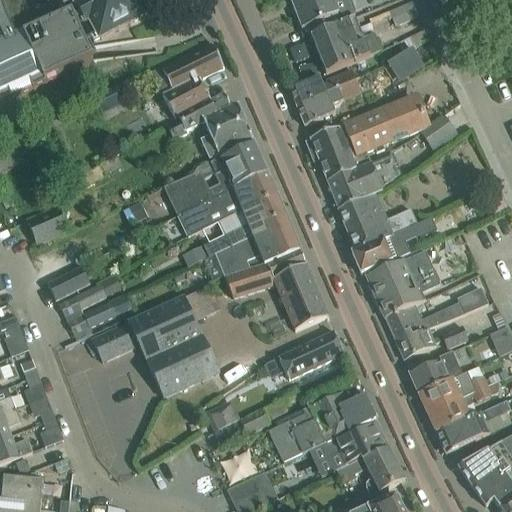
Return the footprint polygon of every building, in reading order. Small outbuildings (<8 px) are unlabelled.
[(0,0),(0,105),(93,64),(92,63),(84,50),(83,49),(79,42),(77,43),(71,28),(80,24),(82,23),(75,8),(77,6),(76,3),(60,11),(53,0),(0,0)] [(53,0),(60,11),(76,3),(77,6),(75,8),(82,23),(86,22),(94,41),(95,41),(96,42),(110,36),(109,34),(122,28),(141,20),(133,3),(137,1),(136,0),(53,0)] [(290,0),(294,8),(314,0),(290,0)] [(314,0),(294,8),(303,31),(338,17),(336,12),(350,6),(348,0),(314,0)] [(412,4),(394,12),(389,14),(396,28),(418,19),(412,4)] [(329,31),(311,39),(326,77),(360,63),(382,53),(375,36),(364,41),(362,37),(359,29),(355,19),(329,31)] [(195,55),(161,72),(172,92),(162,97),(176,124),(211,103),(199,83),(213,76),(224,71),(213,47),(210,48),(195,55)] [(389,65),(396,78),(413,68),(406,55),(389,65)] [(290,92),(297,111),(357,86),(352,73),(326,83),(327,86),(323,88),(319,80),(290,92)] [(132,79),(93,98),(102,116),(122,106),(119,100),(138,91),(132,79)] [(297,111),(305,129),(334,117),(331,109),(362,97),(357,86),(297,111)] [(221,156),(252,142),(237,106),(231,109),(225,95),(211,103),(176,124),(167,129),(174,143),(187,136),(186,133),(203,125),(211,140),(202,144),(212,164),(221,156)] [(418,97),(310,141),(327,184),(370,166),(366,155),(431,129),(418,97)] [(421,136),(430,150),(455,133),(445,119),(421,136)] [(193,177),(164,191),(178,221),(267,176),(252,142),(221,156),(212,164),(202,169),(197,172),(193,177)] [(0,158),(0,174),(24,161),(17,149),(0,158)] [(370,166),(327,184),(339,212),(373,197),(377,195),(402,176),(394,156),(370,166)] [(81,163),(74,167),(81,178),(92,171),(88,164),(81,163)] [(188,241),(241,216),(276,198),(267,176),(178,221),(188,241)] [(373,197),(339,212),(356,254),(390,239),(391,238),(411,230),(417,227),(411,212),(384,224),(373,197)] [(210,261),(215,258),(253,240),(253,241),(269,235),(264,225),(284,217),(276,198),(241,216),(248,229),(205,250),(210,261)] [(139,206),(126,212),(132,225),(145,219),(139,206)] [(58,210),(45,216),(27,224),(37,247),(68,233),(58,210)] [(215,258),(225,280),(300,252),(284,217),(264,225),(269,235),(253,241),(253,240),(215,258)] [(356,254),(352,255),(361,277),(365,275),(366,278),(393,266),(392,264),(410,256),(404,244),(416,240),(417,242),(435,234),(434,232),(430,221),(417,227),(411,230),(399,235),(391,238),(390,239),(356,254)] [(207,261),(202,250),(184,259),(189,270),(207,261)] [(300,252),(225,280),(234,302),(276,289),(295,333),(328,319),(305,265),(303,266),(299,256),(301,255),(300,252)] [(366,278),(385,321),(406,312),(415,308),(426,303),(422,296),(439,288),(423,252),(366,278)] [(90,287),(81,270),(47,287),(55,304),(90,287)] [(115,280),(93,291),(75,300),(81,312),(121,292),(115,280)] [(102,309),(84,318),(90,331),(108,323),(114,320),(131,312),(125,299),(108,307),(102,309)] [(164,400),(219,375),(186,300),(92,343),(103,365),(140,348),(164,400)] [(406,312),(385,321),(394,341),(411,333),(413,337),(428,332),(465,318),(460,307),(460,306),(421,323),(415,308),(406,312)] [(506,328),(500,315),(493,318),(499,332),(506,328)] [(4,324),(7,332),(19,328),(16,319),(4,324)] [(4,342),(11,360),(29,353),(19,328),(7,332),(10,340),(4,342)] [(442,337),(433,341),(435,346),(444,342),(448,352),(468,344),(462,329),(442,337)] [(411,333),(394,341),(404,363),(422,355),(436,349),(435,346),(433,341),(429,334),(428,332),(413,337),(411,333)] [(274,372),(269,373),(271,379),(285,373),(289,383),(344,356),(334,334),(316,342),(270,362),(274,372)] [(511,340),(511,338),(493,346),(499,360),(511,353),(511,340)] [(428,369),(410,378),(418,397),(459,378),(462,377),(452,355),(439,360),(441,363),(428,369)] [(32,361),(21,365),(24,375),(36,371),(32,361)] [(27,384),(39,380),(36,371),(24,375),(27,384)] [(459,378),(418,397),(427,417),(487,389),(483,382),(482,379),(472,384),(468,374),(462,377),(459,378)] [(23,394),(29,408),(47,400),(39,380),(27,384),(30,391),(23,394)] [(487,389),(427,417),(436,435),(469,420),(465,410),(472,406),(474,405),(471,401),(474,399),(476,405),(491,398),(498,395),(498,387),(497,384),(487,389)] [(323,447),(376,422),(366,402),(361,400),(348,406),(343,394),(308,411),(312,420),(307,422),(305,417),(268,434),(283,466),(323,447)] [(263,411),(239,423),(214,437),(222,452),(270,426),(269,423),(288,414),(286,411),(299,405),(295,397),(264,412),(263,411)] [(0,419),(14,414),(9,400),(0,403),(0,419)] [(40,418),(43,427),(56,422),(47,400),(29,408),(34,420),(40,418)] [(231,403),(205,416),(215,436),(239,423),(241,422),(231,403)] [(469,420),(436,435),(445,456),(491,436),(485,424),(510,413),(506,403),(470,420),(469,420)] [(0,443),(12,439),(9,430),(19,426),(14,414),(0,419),(0,443)] [(43,427),(46,434),(58,429),(56,422),(43,427)] [(335,473),(337,472),(345,468),(346,469),(363,461),(364,463),(389,451),(376,422),(323,447),(335,473)] [(12,439),(0,443),(0,467),(32,455),(27,442),(15,446),(12,439)] [(494,503),(499,511),(511,501),(511,439),(458,470),(486,509),(494,503)] [(368,472),(373,482),(368,485),(366,487),(366,490),(371,500),(405,483),(389,451),(364,463),(363,461),(346,469),(345,468),(337,472),(345,487),(357,481),(355,478),(368,472)] [(40,511),(43,483),(31,483),(32,477),(26,462),(16,466),(21,481),(3,480),(1,503),(1,504),(4,504),(2,511),(40,511)] [(245,484),(227,493),(234,507),(236,511),(256,511),(278,501),(272,488),(265,474),(254,479),(245,484)] [(363,511),(359,504),(342,511),(398,511),(392,500),(397,498),(396,496),(364,511),(363,511)] [(511,511),(511,501),(499,511),(498,511),(511,511)] [(59,511),(68,511),(69,504),(60,503),(59,511)]
